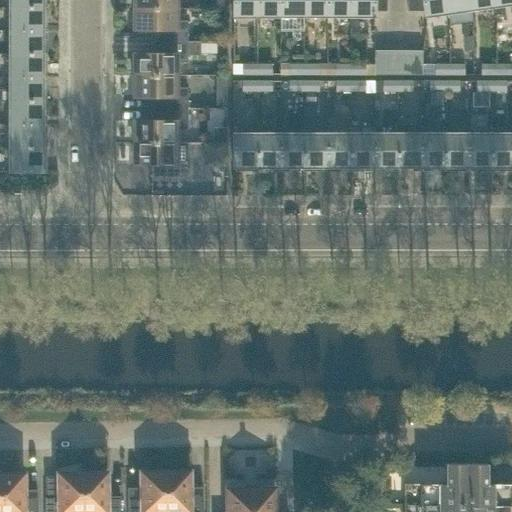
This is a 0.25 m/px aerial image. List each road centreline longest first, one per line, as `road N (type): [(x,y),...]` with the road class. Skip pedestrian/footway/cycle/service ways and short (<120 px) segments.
road 1 (residential): [(511,236),(84,234)]
road 2 (residential): [(0,435),(396,445)]
road 3 (residential): [(84,234),(86,0)]
